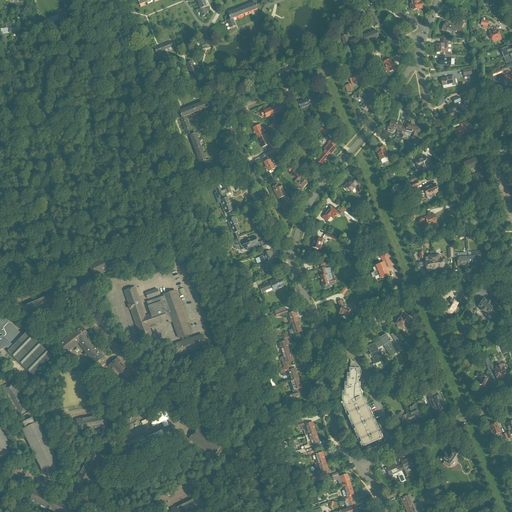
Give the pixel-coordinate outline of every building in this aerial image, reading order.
[(18,0),(14,4),(22,11),(25,7),(18,0)] [(200,9),(204,7),(208,6),(205,0),(202,0),(198,2),(200,9)] [(342,0),(337,0),(341,8),(346,6),(345,2),(344,3),(342,0)] [(419,3),(418,0),(409,0),(411,5),(410,5),(411,9),(413,9),(413,10),(417,9),(417,8),(422,8),(422,7),(422,6),(422,4),(421,4),(421,3),(419,3)] [(486,0),(489,6),(488,6),(489,8),(494,6),(498,4),(495,0),(486,0)] [(255,2),(248,5),(251,12),(258,9),(255,2)] [(248,5),(241,7),(244,14),(251,12),(248,5)] [(200,9),(199,9),(202,17),(208,14),(207,12),(206,12),(204,7),(200,9)] [(234,10),(237,17),(244,14),(241,7),(239,8),(238,8),(234,10)] [(59,11),(63,21),(70,19),(68,15),(70,15),(68,11),(67,11),(66,8),(59,11)] [(459,8),(458,16),(468,18),(468,16),(467,13),(464,12),(465,9),(459,8)] [(371,19),(375,17),(371,9),(366,12),(368,15),(371,19)] [(237,17),(234,10),(227,12),(230,19),(232,19),(237,17)] [(375,17),(371,19),(373,23),(372,24),(374,27),(380,24),(375,17)] [(230,19),(227,20),(230,28),(236,26),(235,23),(234,23),(232,19),(230,19)] [(455,27),(452,25),(451,26),(445,23),(442,30),(452,34),(453,31),(461,34),(463,29),(461,28),(464,23),(458,20),(455,27)] [(18,27),(18,26),(13,26),(13,24),(6,25),(6,28),(1,29),(1,34),(9,34),(9,33),(18,32),(18,31),(20,31),(19,27),(18,27)] [(376,30),(369,33),(372,40),(379,37),(376,30)] [(495,30),(489,32),(492,40),(493,43),(497,42),(499,41),(501,40),(500,38),(498,31),(496,32),(495,30)] [(372,40),(369,33),(362,35),(365,42),(372,40)] [(344,44),(349,42),(349,41),(347,38),(348,37),(347,34),(341,37),(344,44)] [(365,42),(362,35),(356,38),(358,45),(365,42)] [(358,45),(356,38),(349,41),(349,42),(352,48),(358,45)] [(163,45),(164,50),(173,47),(171,41),(167,43),(163,45)] [(440,53),(440,55),(450,56),(450,53),(448,53),(448,49),(448,44),(436,44),(436,48),(436,53),(440,53)] [(156,53),(164,50),(163,45),(158,47),(158,46),(154,48),(156,53)] [(507,46),(500,49),(502,53),(502,55),(503,58),(506,57),(511,54),(511,49),(509,50),(508,51),(507,50),(508,49),(507,46)] [(503,58),(505,60),(506,64),(511,61),(511,54),(506,57),(503,58)] [(455,56),(450,56),(440,55),(440,58),(439,58),(439,65),(450,65),(451,59),(455,59),(455,56)] [(388,72),(395,69),(390,59),(384,62),(384,63),(382,64),(386,72),(387,71),(388,72)] [(190,71),(195,69),(192,61),(186,63),(188,67),(188,66),(190,71)] [(286,69),(288,74),(296,71),(294,65),(290,67),(290,68),(286,69)] [(358,72),(361,79),(364,78),(364,80),(367,79),(366,77),(371,75),(369,68),(358,72)] [(383,82),(384,83),(386,82),(381,69),(378,70),(379,72),(381,78),(383,82)] [(352,85),(360,82),(359,82),(359,80),(361,79),(358,72),(348,76),(351,83),(352,85)] [(511,72),(509,74),(509,73),(506,74),(507,76),(504,77),(503,76),(505,81),(504,81),(504,82),(505,86),(506,86),(508,85),(509,87),(511,85),(511,81),(511,79),(511,78),(511,72)] [(452,80),(451,77),(441,79),(442,86),(452,84),(453,85),(455,85),(454,80),(452,80)] [(470,89),(464,91),(465,97),(472,94),(478,92),(477,88),(470,90),(470,89)] [(368,98),(373,102),(380,93),(374,89),(370,94),(369,93),(368,95),(369,96),(368,98)] [(177,109),(178,108),(180,107),(175,94),(172,95),(177,109)] [(308,98),(311,105),(313,104),(314,106),(316,105),(315,103),(321,101),(318,94),(308,98)] [(454,104),(447,107),(449,114),(459,110),(458,108),(462,106),(461,104),(464,103),(462,98),(460,98),(459,97),(452,99),(454,104)] [(308,98),(298,102),(300,109),(302,113),(310,110),(308,106),(311,105),(308,98)] [(367,111),(373,102),(368,98),(366,101),(364,100),(363,102),(364,102),(361,107),(367,111)] [(206,100),(199,102),(202,110),(209,107),(206,100)] [(199,102),(192,105),(195,112),(202,110),(199,102)] [(273,107),(276,114),(279,113),(279,114),(282,113),(281,112),(286,110),(284,103),(273,107)] [(189,107),(186,108),(188,115),(191,114),(195,112),(192,105),(190,106),(189,107)] [(273,115),(276,114),(273,107),(263,111),(261,112),(262,116),(265,115),(266,118),(271,116),(272,117),(274,116),(273,115)] [(179,111),(182,118),(186,116),(188,115),(186,108),(179,111)] [(322,126),(326,122),(324,120),(323,117),(317,119),(319,123),(322,126)] [(401,126),(401,124),(391,121),(390,125),(389,124),(387,130),(390,130),(393,131),(394,129),(398,130),(395,139),(392,142),(398,147),(400,140),(402,132),(402,133),(404,126),(401,126)] [(458,141),(463,139),(462,136),(467,134),(465,130),(472,128),(469,121),(460,125),(462,127),(454,130),(457,138),(458,141)] [(188,125),(183,126),(187,135),(192,133),(191,129),(190,129),(188,125)] [(257,138),(264,135),(263,132),(264,131),(265,131),(263,127),(261,128),(259,125),(253,128),(257,138)] [(322,127),(320,130),(325,135),(327,132),(331,129),(328,125),(326,128),(325,127),(323,128),(322,127)] [(411,138),(415,139),(416,135),(419,135),(420,130),(418,129),(418,128),(407,125),(407,127),(404,126),(402,133),(405,133),(405,134),(411,137),(411,138)] [(196,133),(189,136),(191,142),(198,140),(196,133)] [(262,148),(269,144),(271,143),(266,133),(264,135),(257,138),(262,148)] [(323,153),(328,158),(336,149),(335,148),(334,147),(334,148),(333,147),(336,144),(331,139),(328,143),(329,143),(323,149),(325,150),(323,153)] [(191,142),(194,149),(201,147),(198,140),(191,142)] [(408,154),(413,151),(410,146),(405,150),(408,154)] [(194,149),(196,156),(203,153),(201,147),(194,149)] [(379,153),(377,154),(379,158),(380,161),(381,160),(382,164),(389,161),(387,157),(388,157),(387,154),(386,154),(386,153),(383,148),(381,148),(378,150),(378,151),(379,153)] [(203,153),(196,156),(199,163),(202,162),(206,160),(203,153)] [(321,166),(328,158),(323,153),(321,155),(320,154),(318,156),(319,157),(315,161),(321,166)] [(400,161),(404,156),(400,153),(396,157),(400,161)] [(429,165),(426,157),(422,159),(421,156),(417,157),(418,160),(415,161),(418,169),(422,167),(424,172),(429,170),(428,165),(429,165)] [(268,172),(275,169),(275,168),(277,167),(272,157),(269,158),(270,159),(263,162),(268,172)] [(478,183),(485,180),(481,172),(478,173),(476,168),(479,166),(475,158),(469,161),(469,160),(468,160),(467,159),(466,160),(465,160),(464,161),(464,162),(464,163),(463,163),(467,172),(471,170),(473,175),(469,177),(472,185),(474,185),(475,186),(476,186),(477,186),(478,185),(478,184),(478,183)] [(308,170),(312,165),(307,161),(303,165),(308,170)] [(309,183),(294,170),(290,175),(292,177),(293,176),(297,180),(295,183),(298,185),(297,185),(302,190),(309,183)] [(346,185),(343,188),(347,191),(349,189),(351,191),(354,187),(355,186),(357,188),(357,190),(358,192),(360,192),(362,191),(361,189),(360,186),(358,185),(357,184),(354,181),(352,179),(349,183),(348,182),(346,185)] [(431,185),(415,192),(418,197),(418,196),(419,197),(425,195),(427,199),(434,197),(433,195),(438,193),(437,190),(438,190),(437,187),(436,187),(434,184),(431,186),(431,185)] [(282,201),(288,198),(287,195),(286,196),(282,186),(278,187),(277,185),(272,187),(275,194),(276,194),(278,199),(281,198),(282,201)] [(222,202),(220,202),(222,207),(230,204),(227,197),(221,200),(222,202)] [(295,199),(294,197),(289,199),(288,198),(282,201),(283,204),(280,205),(285,215),(293,211),(289,202),(290,201),(290,202),(295,199)] [(222,207),(224,212),(225,212),(226,214),(225,214),(226,217),(227,217),(227,216),(230,215),(229,213),(233,211),(230,204),(222,207)] [(326,213),(322,217),(330,223),(333,219),(337,214),(340,215),(342,213),(337,209),(336,211),(330,207),(328,211),(327,210),(325,213),(326,213)] [(359,219),(347,210),(345,212),(357,222),(359,219)] [(227,216),(228,219),(229,222),(228,222),(230,227),(238,224),(235,217),(231,218),(230,215),(227,216)] [(437,223),(434,215),(430,216),(430,215),(423,218),(418,220),(420,223),(426,220),(430,231),(439,228),(437,223)] [(235,242),(239,240),(236,232),(241,231),(238,224),(230,227),(232,231),(233,231),(236,239),(234,240),(235,242)] [(336,240),(337,238),(331,234),(332,234),(327,231),(325,235),(336,240)] [(358,243),(365,236),(363,234),(356,241),(358,243)] [(256,237),(249,239),(251,247),(252,248),(257,246),(257,245),(259,244),(256,237)] [(325,243),(326,240),(315,237),(312,247),(320,249),(322,242),(325,243)] [(234,242),(231,244),(232,246),(234,245),(234,246),(237,246),(239,246),(241,251),(247,248),(247,250),(252,248),(251,247),(249,239),(241,243),(240,240),(239,240),(237,241),(235,242),(234,242)] [(263,256),(259,258),(261,262),(265,261),(273,258),(270,251),(266,252),(264,248),(267,247),(265,243),(260,245),(261,249),(260,250),(263,256)] [(435,250),(432,251),(433,255),(433,256),(435,269),(440,268),(440,269),(444,269),(443,264),(447,264),(446,259),(442,259),(442,257),(442,256),(441,256),(440,255),(438,255),(436,255),(435,250)] [(430,256),(425,257),(425,258),(425,262),(426,267),(427,270),(427,271),(431,271),(430,269),(435,269),(433,256),(433,255),(432,251),(430,251),(430,256)] [(116,252),(105,257),(89,264),(95,277),(95,276),(121,264),(118,257),(116,252),(115,252),(116,252)] [(471,253),(467,253),(468,265),(474,264),(474,265),(478,265),(477,258),(481,258),(480,252),(471,252),(471,253)] [(467,253),(457,254),(457,257),(458,266),(461,266),(461,265),(465,265),(468,265),(467,256),(467,253)] [(381,278),(388,275),(386,270),(391,268),(386,256),(381,258),(383,263),(375,266),(377,271),(373,273),(375,277),(379,275),(380,279),(381,278)] [(266,270),(264,270),(265,273),(266,275),(272,273),(270,268),(269,268),(269,267),(275,265),(273,258),(265,261),(266,265),(264,266),(266,270)] [(321,269),(320,269),(322,275),(320,276),(321,281),(323,286),(324,286),(325,289),(330,288),(329,285),(330,285),(329,285),(336,283),(335,279),(332,279),(331,274),(331,273),(330,270),(331,270),(330,267),(327,268),(326,267),(321,269)] [(285,285),(282,278),(278,280),(277,279),(275,280),(275,281),(260,288),(262,293),(265,292),(265,291),(273,287),(274,290),(277,288),(278,289),(282,287),(282,286),(285,285)] [(145,317),(135,288),(124,291),(124,292),(125,292),(129,305),(128,305),(130,310),(131,309),(141,338),(141,339),(152,335),(152,334),(151,335),(148,326),(167,320),(168,320),(169,323),(173,322),(178,338),(181,337),(183,341),(176,344),(176,343),(176,344),(180,356),(205,347),(206,347),(202,335),(201,335),(189,339),(187,335),(191,334),(190,334),(187,323),(175,291),(176,291),(175,291),(163,295),(164,296),(147,302),(148,306),(151,315),(145,317)] [(146,294),(148,299),(159,295),(157,290),(146,294)] [(56,306),(50,293),(50,294),(22,306),(27,318),(28,318),(27,318),(55,306),(56,306)] [(465,305),(468,300),(467,299),(467,298),(468,297),(462,293),(458,300),(465,305)] [(483,298),(479,304),(478,306),(482,308),(481,310),(484,312),(485,311),(489,314),(490,312),(494,315),(495,313),(496,312),(497,310),(493,307),(494,306),(490,303),(491,303),(490,302),(488,301),(488,300),(487,301),(483,298)] [(453,311),(456,307),(455,306),(457,302),(451,299),(444,310),(450,314),(452,310),(453,311)] [(348,308),(344,307),(341,300),(338,302),(341,308),(339,313),(348,317),(350,312),(356,309),(355,305),(354,306),(354,305),(350,306),(351,307),(348,308)] [(291,324),(298,322),(295,312),(288,314),(287,313),(288,313),(287,310),(275,314),(276,317),(281,315),(281,317),(288,316),(291,324)] [(468,310),(461,319),(466,323),(473,313),(468,310)] [(409,319),(402,314),(401,317),(400,317),(396,323),(403,328),(409,319)] [(11,355),(19,363),(29,373),(30,373),(33,375),(51,357),(27,333),(24,336),(4,317),(0,318),(0,360),(3,359),(0,353),(0,349),(1,350),(2,348),(3,349),(4,347),(5,348),(6,346),(9,352),(12,355),(11,355)] [(284,337),(283,337),(284,339),(284,340),(285,340),(288,339),(294,337),(293,334),(295,334),(302,331),(298,322),(291,324),(293,329),(290,330),(289,330),(290,333),(290,335),(285,337),(284,337)] [(79,342),(88,354),(95,364),(103,357),(87,336),(88,335),(82,327),(60,344),(65,350),(63,352),(69,359),(73,356),(69,350),(79,342)] [(394,333),(391,335),(399,346),(401,345),(394,333)] [(376,344),(378,349),(381,347),(384,345),(391,356),(398,352),(390,341),(391,341),(391,340),(390,340),(386,334),(379,338),(381,341),(376,344)] [(283,342),(283,341),(281,340),(279,341),(278,342),(282,353),(289,351),(286,341),(283,342)] [(402,345),(408,353),(412,351),(406,342),(402,345)] [(380,355),(378,349),(376,344),(375,343),(368,346),(375,364),(381,361),(379,357),(379,358),(378,356),(380,355)] [(284,368),(289,366),(288,362),(293,361),(289,351),(282,353),(283,357),(280,358),(283,367),(284,367),(284,368)] [(126,387),(135,379),(117,359),(108,367),(126,387)] [(357,365),(356,364),(353,362),(354,363),(353,365),(350,364),(349,375),(348,375),(348,374),(347,374),(347,384),(345,384),(345,383),(344,393),(343,393),(343,392),(342,401),(343,404),(346,412),(346,411),(347,411),(350,417),(349,417),(348,417),(352,425),(352,424),(353,424),(355,430),(354,430),(358,438),(358,437),(359,437),(361,443),(360,443),(362,447),(382,438),(380,434),(379,435),(377,429),(378,429),(374,421),(373,422),(371,416),(372,415),(372,416),(369,408),(368,408),(367,408),(365,403),(366,402),(366,403),(364,398),(363,399),(361,395),(362,394),(360,391),(361,391),(360,389),(360,388),(360,387),(360,383),(358,383),(359,379),(360,379),(360,375),(361,375),(361,372),(361,370),(360,368),(358,366),(357,365)] [(497,369),(494,370),(498,380),(504,378),(504,376),(506,375),(502,364),(501,364),(500,363),(499,362),(497,362),(496,363),(496,365),(496,366),(497,369)] [(272,372),(270,365),(264,368),(266,374),(272,372)] [(498,380),(494,370),(491,365),(487,366),(488,369),(488,370),(487,371),(487,372),(487,373),(487,374),(486,376),(480,374),(478,378),(481,379),(478,384),(487,388),(490,380),(489,379),(490,375),(495,373),(498,381),(498,380)] [(284,368),(280,369),(281,373),(285,371),(286,376),(288,375),(290,381),(291,381),(298,378),(295,368),(291,370),(289,366),(284,368)] [(301,388),(298,378),(289,381),(293,393),(292,394),(292,395),(285,397),(287,402),(294,399),(295,400),(296,399),(300,398),(299,394),(299,393),(298,393),(297,390),(301,388)] [(271,379),(265,382),(267,389),(274,386),(271,379)] [(3,390),(10,403),(18,415),(17,416),(29,409),(14,384),(15,384),(15,383),(3,390),(3,391),(3,390)] [(433,391),(427,393),(430,399),(429,399),(435,413),(445,409),(443,403),(439,395),(436,397),(433,391)] [(410,422),(417,419),(417,420),(422,418),(417,407),(416,404),(415,404),(413,405),(413,406),(410,407),(410,409),(411,412),(407,415),(410,422)] [(105,414),(85,418),(76,419),(79,433),(79,432),(107,427),(108,427),(105,413),(105,414)] [(410,422),(407,415),(404,416),(402,413),(398,415),(400,420),(401,419),(404,426),(411,423),(410,422)] [(26,428),(22,430),(42,472),(47,470),(47,471),(46,471),(46,472),(48,475),(48,476),(49,476),(58,472),(58,471),(56,467),(55,467),(55,466),(59,464),(38,422),(34,424),(34,423),(34,422),(32,418),(23,422),(23,423),(25,427),(26,427),(26,428)] [(308,435),(315,432),(312,422),(304,425),(303,422),(302,419),(296,421),(298,427),(301,426),(303,430),(304,430),(306,435),(308,435)] [(503,437),(502,435),(501,435),(500,433),(501,433),(501,432),(500,432),(499,429),(500,429),(498,425),(498,426),(497,423),(488,426),(492,436),(496,435),(498,439),(503,437)] [(0,457),(8,453),(9,453),(9,452),(7,449),(7,448),(6,448),(10,446),(0,425),(0,457)] [(213,456),(221,446),(197,428),(189,439),(213,456)] [(135,443),(142,456),(169,443),(162,430),(135,443)] [(311,445),(312,444),(319,442),(315,432),(308,435),(310,441),(311,445)] [(305,452),(312,450),(311,445),(310,441),(307,442),(308,445),(304,446),(305,449),(298,451),(291,453),(293,456),(305,452)] [(450,463),(458,452),(452,447),(447,455),(444,453),(442,453),(441,454),(441,455),(439,455),(437,458),(437,459),(438,459),(438,460),(439,460),(440,460),(441,458),(445,461),(443,464),(447,467),(449,467),(450,467),(450,466),(451,465),(450,464),(450,463)] [(90,452),(84,463),(77,478),(76,477),(76,478),(89,484),(88,484),(102,458),(90,452)] [(325,462),(322,452),(314,455),(315,456),(313,456),(314,460),(316,459),(317,465),(325,462)] [(402,465),(399,466),(402,472),(405,478),(410,475),(407,469),(410,467),(410,468),(413,466),(412,464),(418,462),(418,461),(417,458),(412,461),(411,457),(410,457),(401,461),(401,462),(402,465)] [(325,462),(317,465),(319,471),(317,472),(318,476),(320,476),(321,476),(321,475),(328,472),(325,462)] [(390,466),(385,468),(386,471),(387,471),(389,475),(389,476),(399,472),(399,473),(400,473),(402,472),(399,466),(396,467),(395,464),(390,466)] [(339,477),(338,476),(337,473),(332,475),(333,478),(332,478),(334,481),(338,480),(339,484),(341,483),(342,483),(343,487),(351,484),(347,474),(344,475),(340,477),(339,477)] [(346,497),(354,494),(351,484),(343,487),(344,490),(342,491),(344,497),(346,496),(346,497)] [(70,511),(73,507),(45,495),(35,490),(30,501),(55,511),(70,511)] [(477,490),(466,494),(468,500),(479,496),(477,490)] [(405,508),(413,505),(409,495),(400,498),(402,503),(403,503),(405,508)] [(197,496),(186,502),(171,509),(172,511),(195,511),(203,508),(204,508),(197,496)] [(319,503),(316,496),(310,498),(312,505),(319,503)]
